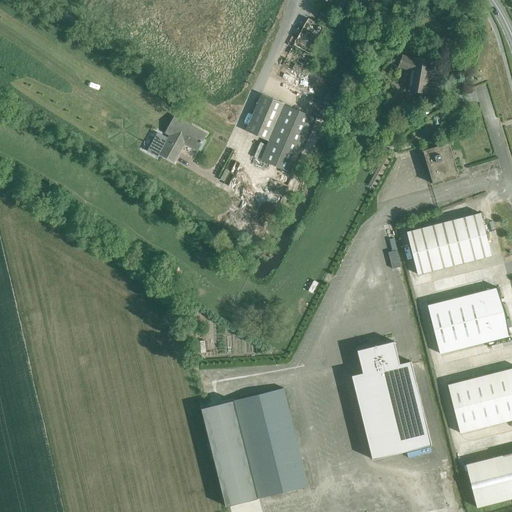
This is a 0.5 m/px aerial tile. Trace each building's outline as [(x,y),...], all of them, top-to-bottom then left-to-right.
[(278,59),(296,66),(314,24),(295,17),(278,59)] [(438,95),(440,84),(428,82),(432,60),(414,57),(414,59),(402,55),(398,66),(412,71),(408,91),(438,95)] [(289,173),(314,118),(283,104),(284,104),(262,94),(246,131),(268,141),(260,160),(289,173)] [(198,131),(174,118),(166,132),(171,135),(168,139),(157,132),(147,151),(158,157),(161,153),(174,161),(184,142),(197,149),(203,138),(204,139),(207,134),(198,130),(198,131)] [(449,143),(422,151),(432,184),(459,176),(453,159),(455,158),(453,151),(451,151),(449,143)] [(480,213),(469,216),(474,237),(485,234),(480,213)] [(457,219),(463,240),(474,237),(469,216),(457,219)] [(457,219),(446,222),(452,243),(463,240),(457,219)] [(446,222),(424,227),(429,249),(452,243),(446,222)] [(424,227),(406,232),(417,275),(435,270),(429,249),(424,227)] [(387,240),(394,238),(391,229),(385,231),(387,240)] [(485,234),(474,237),(479,259),(491,256),(485,234)] [(474,237),(463,240),(452,243),(457,264),(479,259),(474,237)] [(452,243),(429,249),(435,270),(457,264),(452,243)] [(388,252),(392,268),(400,266),(396,250),(392,251),(388,252)] [(496,288),(427,305),(439,354),(508,336),(496,288)] [(324,341),(341,339),(340,330),(323,332),(324,341)] [(362,373),(351,376),(361,414),(372,459),(431,445),(410,361),(399,364),(394,341),(369,347),(357,350),(362,373)] [(511,368),(447,385),(459,433),(511,419),(511,368)] [(257,498),(307,485),(283,388),(233,400),(257,498)] [(233,400),(201,408),(225,506),(257,498),(233,400)] [(511,453),(466,465),(476,507),(511,498),(511,453)]
